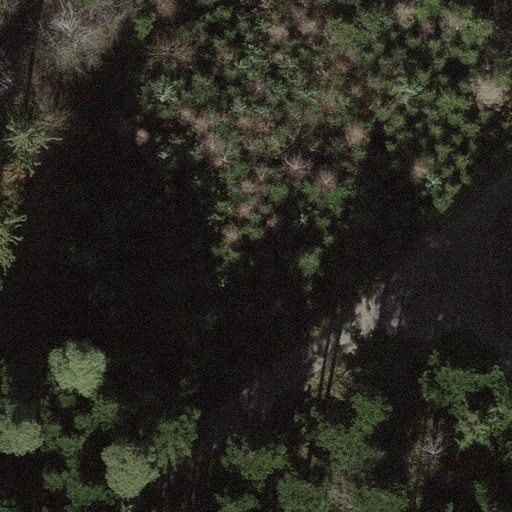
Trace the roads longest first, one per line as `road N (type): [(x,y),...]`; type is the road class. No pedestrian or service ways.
road 1 (track): [(394,289),(118,511)]
road 2 (track): [(394,289),(511,182)]
road 3 (track): [(511,359),(394,289)]
